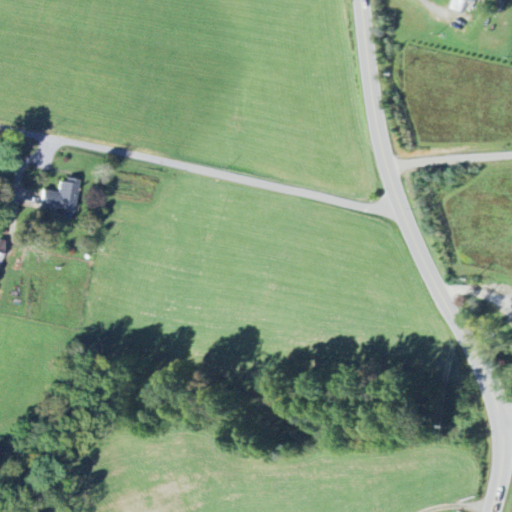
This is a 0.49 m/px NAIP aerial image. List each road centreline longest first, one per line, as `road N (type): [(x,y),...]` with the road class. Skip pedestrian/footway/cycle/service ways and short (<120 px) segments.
road 1 (secondary): [(487,511),(499,476),(502,419),(385,165),(360,0)]
road 2 (residential): [(401,212),(0,125)]
road 3 (residential): [(385,165),(511,153)]
